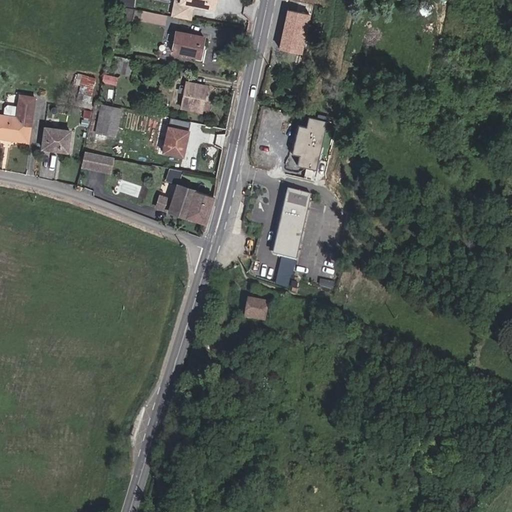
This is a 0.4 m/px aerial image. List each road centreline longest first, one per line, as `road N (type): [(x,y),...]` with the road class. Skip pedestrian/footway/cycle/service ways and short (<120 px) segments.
road 1 (primary): [(210,246),(127,511)]
road 2 (primary): [(268,0),(210,246)]
road 3 (residential): [(210,246),(73,191),(0,176)]
